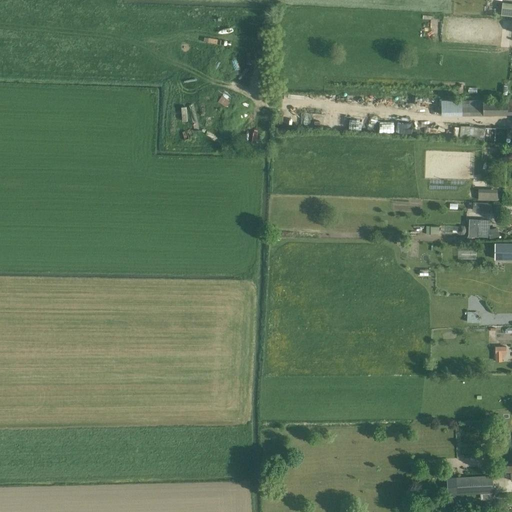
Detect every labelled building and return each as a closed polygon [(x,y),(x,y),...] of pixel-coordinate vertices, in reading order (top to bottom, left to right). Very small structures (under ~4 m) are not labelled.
[(511,3),(502,2),(500,15),(511,16),(511,3)] [(511,98),(507,99),(507,100),(441,100),(441,115),(508,115),(508,114),(511,114),(511,98)] [(483,140),(484,128),(460,125),(459,138),(483,140)] [(498,201),(498,189),(479,188),(478,201),(498,201)] [(479,223),(478,236),(487,237),(487,230),(485,230),(485,223),(479,223)] [(427,225),(427,233),(440,234),(440,226),(427,225)] [(490,237),(500,235),(498,227),(488,229),(490,237)] [(511,259),(511,243),(495,243),(495,259),(511,259)] [(480,321),(480,312),(467,312),(467,321),(480,321)] [(495,361),(502,361),(502,353),(506,353),(506,346),(495,346),(495,361)] [(491,499),(491,493),(493,493),(492,475),(456,477),(457,495),(479,494),(480,500),(491,499)]
